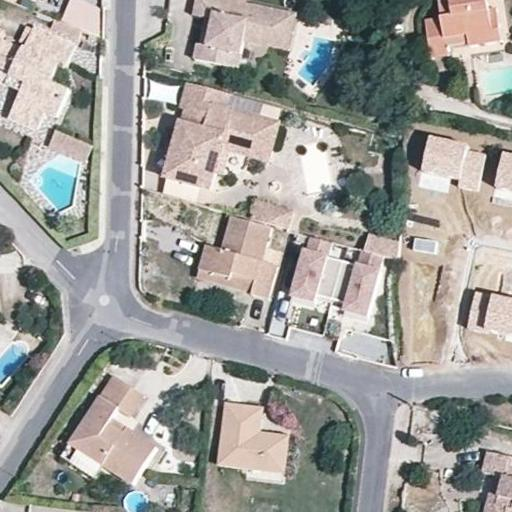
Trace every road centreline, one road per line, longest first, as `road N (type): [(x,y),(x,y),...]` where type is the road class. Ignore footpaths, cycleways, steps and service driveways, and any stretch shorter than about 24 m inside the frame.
road 1 (residential): [(105,310),(114,281),(126,0)]
road 2 (residential): [(385,390),(105,310)]
road 3 (residential): [(0,477),(105,310)]
road 4 (residential): [(448,387),(476,252),(511,258)]
road 5 (residential): [(0,206),(105,310)]
road 6 (residential): [(368,511),(385,390)]
